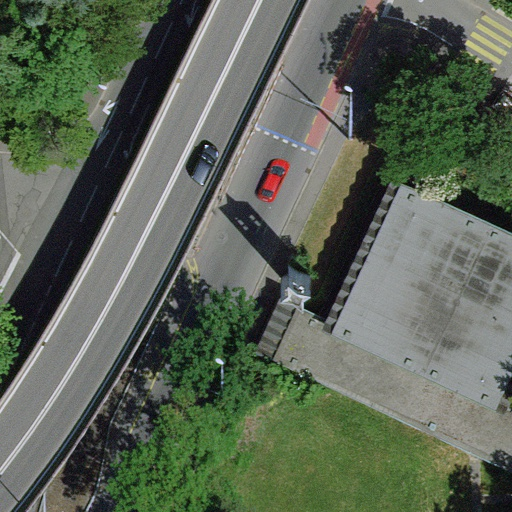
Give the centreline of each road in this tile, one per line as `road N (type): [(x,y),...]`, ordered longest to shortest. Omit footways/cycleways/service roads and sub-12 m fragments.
road 1 (primary): [(120,504),(348,0)]
road 2 (primary): [(261,0),(100,324),(0,474)]
road 3 (primary): [(183,0),(68,249)]
road 4 (primary): [(68,249),(16,367)]
road 5 (primary): [(16,367),(0,490)]
